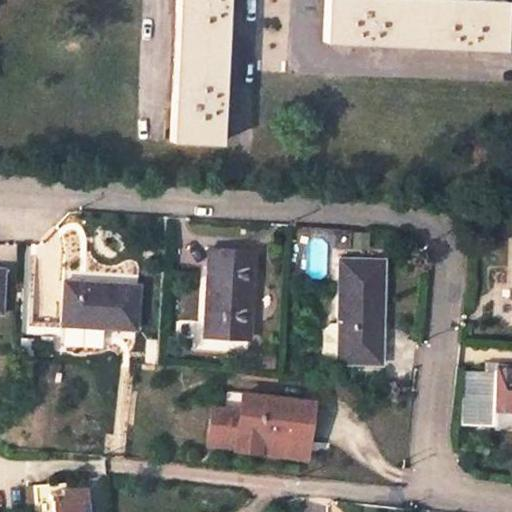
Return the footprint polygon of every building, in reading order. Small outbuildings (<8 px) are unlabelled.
[(176,0),(171,140),(220,143),(225,0),(176,0)] [(499,0),(325,0),(324,40),(501,49),(503,0),(499,0)] [(208,248),(203,336),(222,337),(248,339),(253,250),(208,248)] [(382,258),(337,258),(335,347),(333,347),(332,359),(335,359),(335,363),(382,362),(382,258)] [(62,279),(59,325),(134,328),(138,284),(62,279)] [(203,336),(203,346),(222,348),(222,337),(203,336)] [(511,366),(496,366),(493,428),(511,429),(511,366)] [(312,402),(242,393),(240,409),(221,407),(210,416),(208,432),(217,443),(235,446),(235,447),(259,450),(261,436),(306,442),(312,402)] [(306,442),(261,436),(259,450),(304,456),(306,442)] [(35,511),(88,511),(87,486),(66,488),(66,483),(34,485),(35,511)]
